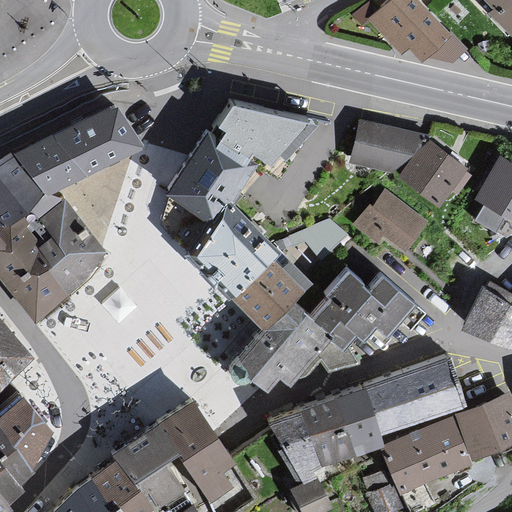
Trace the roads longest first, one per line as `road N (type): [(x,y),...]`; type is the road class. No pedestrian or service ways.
road 1 (residential): [(156,61),(166,112),(138,229),(78,404)]
road 2 (residential): [(191,365),(259,402),(442,343),(511,353)]
road 3 (tertiary): [(511,105),(280,52)]
road 4 (tertiary): [(0,123),(89,76),(136,64)]
road 5 (residential): [(17,511),(71,436),(78,404)]
